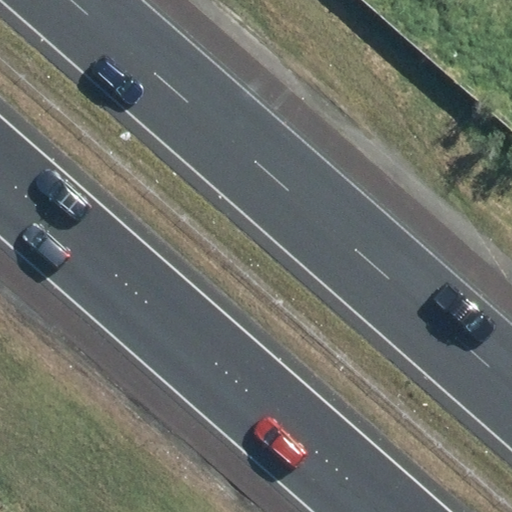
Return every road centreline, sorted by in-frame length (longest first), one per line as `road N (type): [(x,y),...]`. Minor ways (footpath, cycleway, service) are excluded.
road 1 (motorway): [(16,0),(511,425)]
road 2 (motorway): [(419,511),(0,152)]
